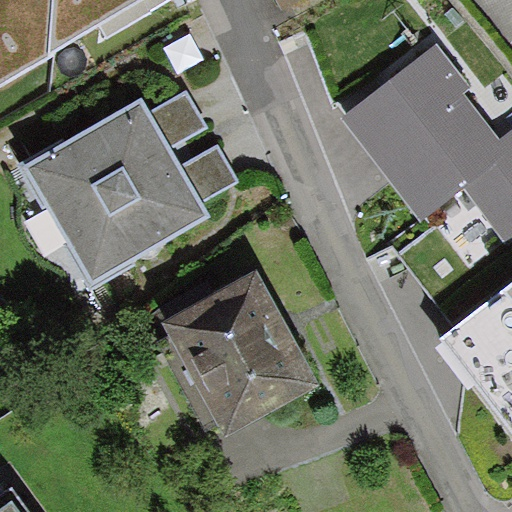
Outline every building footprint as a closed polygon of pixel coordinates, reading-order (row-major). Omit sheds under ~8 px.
[(0,0),(0,97),(50,65),(53,0),(0,0)] [(154,4),(151,0),(53,0),(50,65),(154,4)] [(274,0),(284,18),(318,0),(274,0)] [(511,260),(511,134),(502,142),(469,100),(477,94),(440,47),(339,125),(419,228),(433,217),(462,253),(489,232),(511,260)] [(142,107),(26,175),(95,291),(207,224),(197,207),(237,184),(217,152),(182,173),(169,151),(205,130),(186,99),(150,120),(142,107)] [(323,400),(263,285),(163,337),(223,452),(323,400)] [(511,300),(448,351),(511,432),(511,300)] [(0,511),(24,511),(13,496),(0,505),(0,511)]
